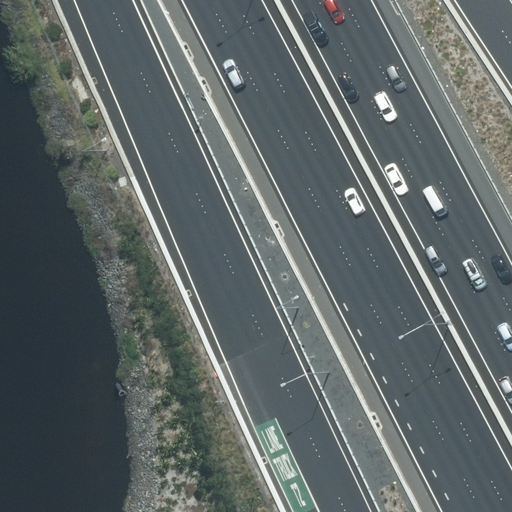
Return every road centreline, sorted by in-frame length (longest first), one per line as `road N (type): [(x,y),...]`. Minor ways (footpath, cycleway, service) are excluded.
road 1 (motorway): [(497,511),(226,0)]
road 2 (motorway): [(356,511),(112,0)]
road 3 (motorway): [(339,0),(511,309)]
